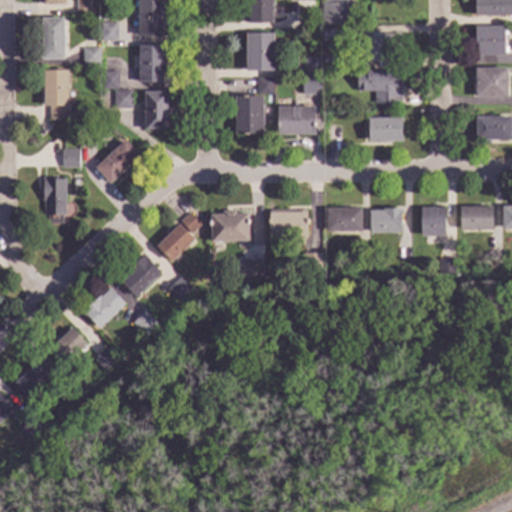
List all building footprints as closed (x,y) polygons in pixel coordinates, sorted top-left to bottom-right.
[(93,0),(93,18),(76,17),(76,0),(93,0)] [(272,0),(272,26),(246,25),(246,0),(272,0)] [(511,0),(511,19),(473,19),(473,0),(511,0)] [(162,12),(165,12),(165,29),(162,29),(162,40),(137,40),(137,2),(162,2),(162,12)] [(349,6),(355,7),(355,11),(348,11),(347,28),(320,27),(321,3),(335,3),(335,2),(349,2),(349,6)] [(62,61),(40,61),(41,22),(63,23),(62,61)] [(116,43),(99,43),(100,26),(106,26),(117,26),(116,43)] [(502,59),(473,58),(473,30),(503,31),(502,59)] [(337,44),(320,43),(320,32),(337,32),(337,44)] [(400,65),(396,64),(396,63),(382,62),(382,65),(360,64),(361,35),(382,36),(382,37),(396,38),(396,36),(400,36),(400,65)] [(270,75),(244,74),(245,38),(271,38),(270,75)] [(332,54),(324,54),(324,46),(333,46),(332,54)] [(163,86),(138,85),(139,48),(164,49),(163,86)] [(97,68),(82,67),(82,51),(98,52),(97,68)] [(336,70),(321,69),(321,57),(337,58),(336,70)] [(319,78),(302,77),(303,61),(320,61),(319,78)] [(504,101),(474,100),(474,72),(505,72),(504,101)] [(67,95),(73,95),(73,108),(68,108),(68,123),(48,123),(48,109),(42,109),(42,73),(67,73),(67,95)] [(398,85),(401,85),(400,107),(373,106),(373,94),(356,94),(357,73),(398,74),(398,85)] [(116,91),(101,91),(101,76),(116,76),(116,91)] [(319,97),(301,97),(301,80),(319,81),(319,97)] [(272,99),(252,98),(252,82),(272,82),(272,99)] [(129,110),(114,109),(114,94),(129,95),(129,110)] [(165,132),(143,131),(144,95),(166,96),(165,132)] [(261,139),(233,138),(234,99),(262,100),(261,139)] [(313,138),(276,137),(277,111),(314,112),(313,138)] [(509,143),(475,142),(475,120),(509,121),(509,143)] [(402,124),(400,124),(400,145),(367,144),(367,121),(402,122),(402,124)] [(97,142),(80,141),(80,124),(97,125),(97,142)] [(139,159),(108,187),(94,172),(124,143),(139,159)] [(78,171),(60,170),(61,153),(78,154),(78,171)] [(64,218),(61,218),(61,227),(46,226),(46,219),(43,219),(43,203),(41,203),(41,182),(64,182),(64,218)] [(511,232),(501,232),(502,211),(511,211),(511,209),(511,232)] [(491,233),(459,232),(459,210),(491,211),(491,233)] [(361,235),(325,234),(326,212),(341,212),(341,211),(361,212),(361,235)] [(400,237),(369,236),(369,214),(383,215),(383,211),(400,212),(400,237)] [(443,240),(420,239),(421,212),(444,212),(443,240)] [(199,227),(189,237),(192,240),(170,262),(155,248),(179,225),(178,223),(187,214),(199,227)] [(234,217),(247,218),(246,245),(210,244),(210,218),(220,218),(221,214),(234,214),(234,217)] [(306,242),(268,241),(269,216),(306,217),(306,242)] [(160,274),(134,299),(118,283),(128,274),(126,272),(143,256),(160,274)] [(319,274),(301,273),(302,256),(304,256),(319,257),(319,274)] [(263,282),(245,281),(246,261),(261,261),(263,261),(263,282)] [(452,276),(438,276),(438,261),(440,261),(453,261),(452,276)] [(191,291),(178,303),(166,290),(179,279),(191,291)] [(123,306),(98,331),(81,313),(98,296),(100,299),(108,291),(123,306)] [(154,323),(143,334),(133,325),(143,314),(154,323)] [(86,345),(62,367),(48,352),(71,330),(86,345)] [(117,361),(104,373),(93,360),(106,349),(117,361)] [(52,378),(28,401),(14,386),(37,363),(52,378)] [(75,391),(62,403),(51,390),(64,378),(75,391)] [(0,396),(13,410),(0,422),(0,396)] [(39,429),(28,439),(18,429),(29,418),(39,429)]
